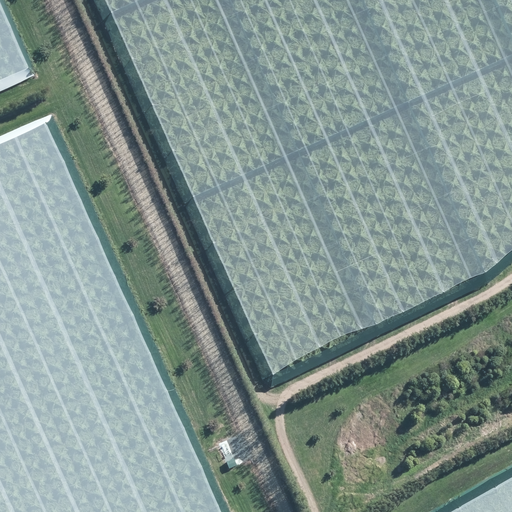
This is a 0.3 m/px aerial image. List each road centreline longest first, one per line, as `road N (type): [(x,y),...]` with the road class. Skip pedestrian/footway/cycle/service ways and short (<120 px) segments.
road 1 (track): [(288,511),(59,0)]
road 2 (track): [(511,274),(455,296),(288,393),(274,416),(276,442),(309,511)]
